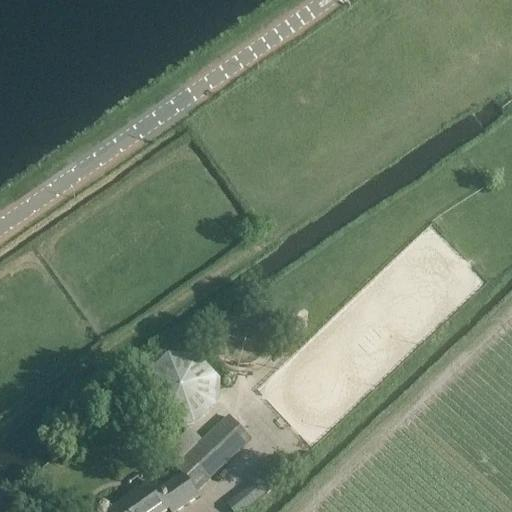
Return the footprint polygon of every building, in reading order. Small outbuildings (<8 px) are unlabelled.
[(225,366),(233,371),(243,374),(253,372),(262,368),(269,361),(274,351),(275,340),(271,329),(264,320),(254,315),(243,313),(232,315),(224,321),(218,329),(215,339),(215,349),(218,358),(225,366)] [(172,424),(185,426),(197,422),(207,415),(214,405),(217,394),(216,381),(212,370),(203,362),(193,356),(181,354),(169,357),(159,363),(151,372),(146,384),(147,397),(151,409),(160,419),(172,424)] [(182,476),(184,478),(199,493),(252,442),(229,417),(175,469),(182,476)] [(176,511),(197,498),(184,478),(182,476),(158,493),(152,484),(110,511),(165,511),(168,510),(169,511),(176,511)] [(245,511),(266,496),(256,483),(227,506),(231,511),(245,511)]
